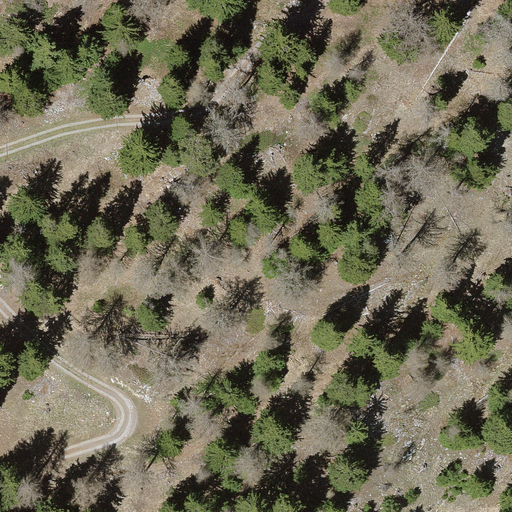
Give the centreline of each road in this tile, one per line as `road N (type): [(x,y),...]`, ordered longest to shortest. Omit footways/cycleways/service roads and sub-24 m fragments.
road 1 (track): [(0,146),(200,109),(263,41),(323,0)]
road 2 (track): [(0,475),(106,440),(127,425),(110,392),(58,361),(0,305)]
